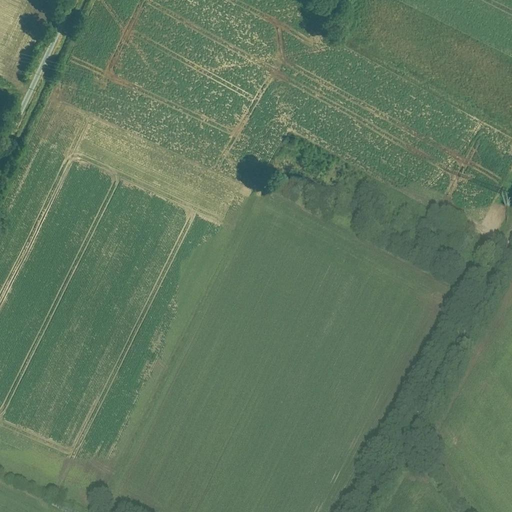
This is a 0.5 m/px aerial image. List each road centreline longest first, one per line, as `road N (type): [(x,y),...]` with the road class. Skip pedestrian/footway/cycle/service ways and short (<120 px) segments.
road 1 (unclassified): [(511,242),(366,511)]
road 2 (residential): [(0,160),(76,0)]
